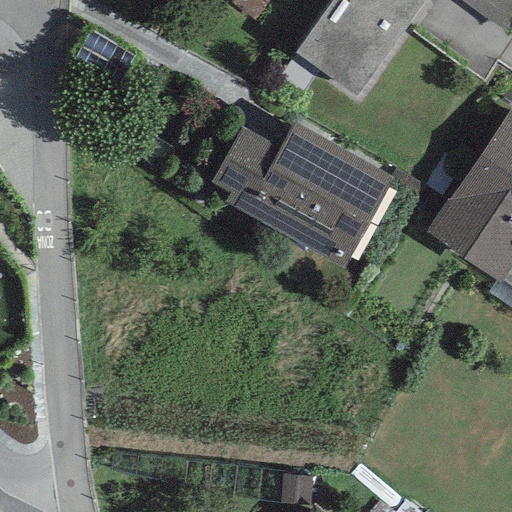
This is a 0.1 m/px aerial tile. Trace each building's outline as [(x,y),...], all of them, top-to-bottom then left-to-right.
[(416,0),(322,0),(292,44),(356,88),(416,0)] [(511,18),(511,0),(471,0),(508,25),(511,18)] [(511,97),(431,217),(511,271),(511,97)] [(206,179),(342,256),(394,165),(294,108),(278,136),(242,116),(206,179)] [(334,511),(316,496),(301,511),(334,511)]
